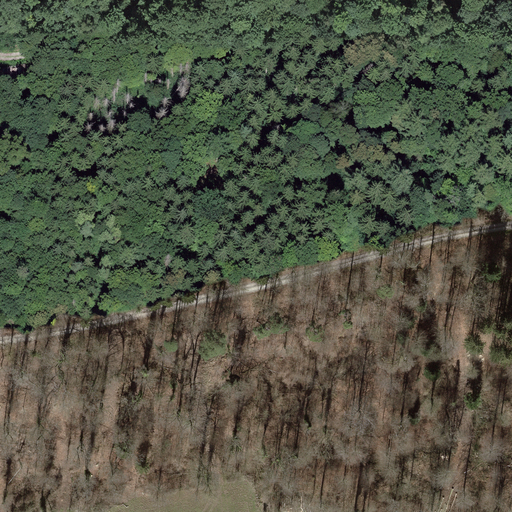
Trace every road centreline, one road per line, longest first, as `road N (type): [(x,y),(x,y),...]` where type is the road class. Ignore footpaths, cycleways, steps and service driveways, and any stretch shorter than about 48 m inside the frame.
road 1 (track): [(0,335),(189,303),(511,224)]
road 2 (track): [(0,58),(27,57),(148,0)]
